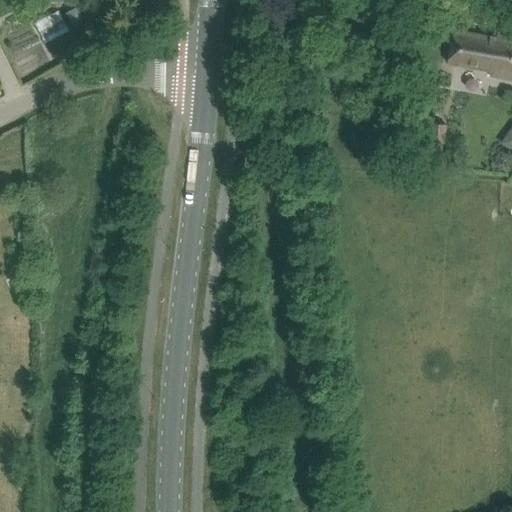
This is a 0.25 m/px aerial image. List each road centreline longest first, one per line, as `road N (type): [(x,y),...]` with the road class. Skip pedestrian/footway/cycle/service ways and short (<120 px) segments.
road 1 (secondary): [(171,511),(180,318),(206,78)]
road 2 (unclassified): [(206,78),(98,74),(0,116)]
